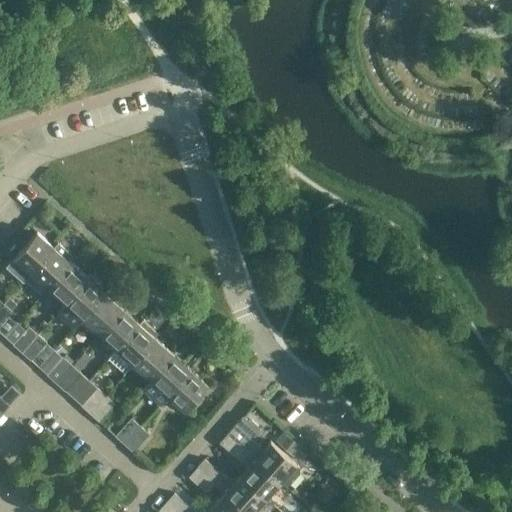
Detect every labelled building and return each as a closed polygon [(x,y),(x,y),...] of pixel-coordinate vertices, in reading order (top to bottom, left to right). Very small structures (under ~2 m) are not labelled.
[(12,256),(30,272),(53,246),(35,231),(12,256)] [(53,246),(30,272),(47,287),(70,262),(53,246)] [(70,262),(47,287),(64,303),(87,277),(70,262)] [(87,277),(64,303),(81,318),(104,292),(87,277)] [(104,292),(81,318),(98,333),(121,307),(104,292)] [(8,297),(2,303),(0,305),(0,322),(11,311),(10,310),(15,304),(8,297)] [(121,307),(98,333),(115,348),(138,323),(121,307)] [(138,323),(115,348),(132,364),(155,338),(138,323)] [(21,351),(36,334),(28,326),(12,343),(21,351)] [(21,351),(30,360),(46,342),(36,334),(21,351)] [(155,338),(132,364),(149,379),(172,353),(155,338)] [(59,360),(51,353),(39,367),(55,382),(70,364),(62,356),(59,360)] [(172,353),(149,379),(141,388),(158,403),(166,394),(189,368),(172,353)] [(70,364),(55,382),(65,390),(80,373),(70,364)] [(189,368),(166,394),(184,410),(207,384),(189,368)] [(89,412),(105,394),(96,387),(80,404),(89,412)] [(89,412),(99,421),(114,403),(105,394),(89,412)] [(0,411),(1,412),(8,404),(0,396),(0,411)] [(123,442),(139,425),(130,417),(114,435),(123,442)] [(262,449),(235,424),(227,433),(280,481),(296,464),(270,440),(262,449)] [(123,442),(133,451),(148,433),(139,425),(123,442)] [(292,455),(301,446),(282,430),(274,439),(292,455)] [(280,481),(227,433),(218,443),(246,468),(239,475),(265,498),(280,481)] [(252,511),(265,498),(239,475),(233,482),(222,472),(221,474),(204,459),(196,468),(214,484),(215,483),(225,492),(224,492),(246,511),(252,511)] [(214,484),(196,468),(188,477),(206,493),(214,484)] [(246,511),(224,492),(209,509),(211,511),(246,511)] [(166,502),(177,511),(189,511),(192,509),(174,493),(166,502)] [(177,511),(166,502),(157,511),(158,511),(177,511)]
